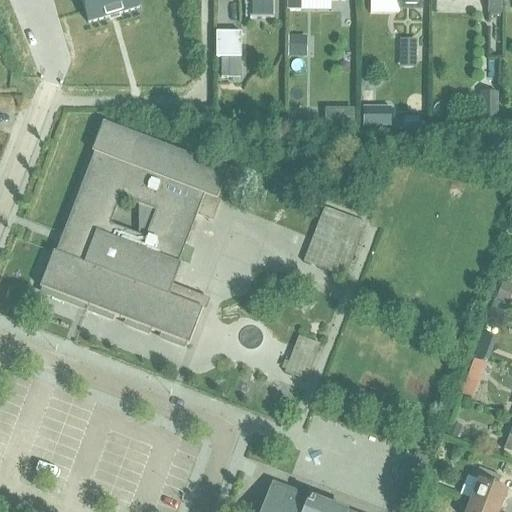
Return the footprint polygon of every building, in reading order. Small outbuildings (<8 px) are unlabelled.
[(80,0),(81,0),(88,25),(118,16),(120,15),(139,10),(135,0),(80,0)] [(250,16),(250,20),(273,20),(273,0),(243,0),(244,16),(250,16)] [(285,0),(285,12),(299,12),(299,0),(330,0),(330,2),(344,2),(344,0),(285,0)] [(441,0),(441,2),(443,2),(442,0),(486,0),(487,15),(501,15),(501,0),(441,0)] [(240,34),(215,34),(215,59),(221,59),(221,78),(229,78),(228,59),(240,59),(240,34)] [(287,37),(287,58),(305,59),(306,38),(287,37)] [(400,43),(400,57),(416,57),(416,43),(400,43)] [(501,79),(503,57),(492,56),(490,78),(501,79)] [(497,104),(497,94),(486,94),(481,94),(481,104),(481,124),(497,124),(497,104)] [(390,109),(363,108),(363,128),(390,128),(390,109)] [(354,111),(327,111),(327,128),(354,129),(354,111)] [(216,201),(228,172),(102,124),(91,153),(93,154),(55,254),(53,253),(39,289),(188,346),(202,310),(190,306),(193,297),(171,289),(180,266),(177,265),(204,197),(216,201)] [(358,279),(375,224),(326,209),(309,264),(358,279)] [(495,299),(507,303),(511,291),(511,288),(501,284),(495,299)] [(303,336),(286,370),(307,380),(323,346),(303,336)] [(475,347),(471,357),(486,362),(490,353),(475,347)] [(473,361),(466,381),(477,385),(484,365),(473,361)] [(449,434),(457,437),(460,428),(452,425),(449,434)] [(511,429),(503,451),(511,454),(511,429)] [(413,454),(390,511),(405,511),(426,459),(413,454)] [(424,467),(419,480),(432,485),(437,472),(424,467)] [(470,501),(498,511),(506,492),(496,488),(500,478),(478,469),(474,480),(478,482),(470,501)] [(338,511),(313,502),(314,502),(309,500),(275,488),(264,511),(338,511)] [(498,511),(470,501),(466,511),(498,511)]
